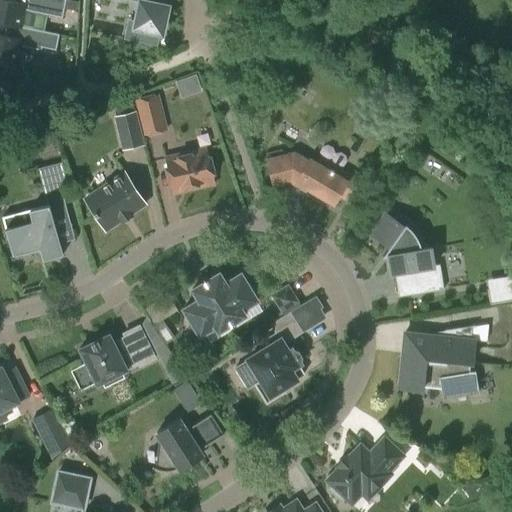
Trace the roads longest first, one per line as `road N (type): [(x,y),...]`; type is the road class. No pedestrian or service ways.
road 1 (residential): [(353,280),(328,247),(297,225),(264,213),(226,214),(176,226),(105,278),(0,319)]
road 2 (residential): [(200,511),(349,395),(365,359),(353,280)]
road 3 (track): [(341,0),(511,172)]
